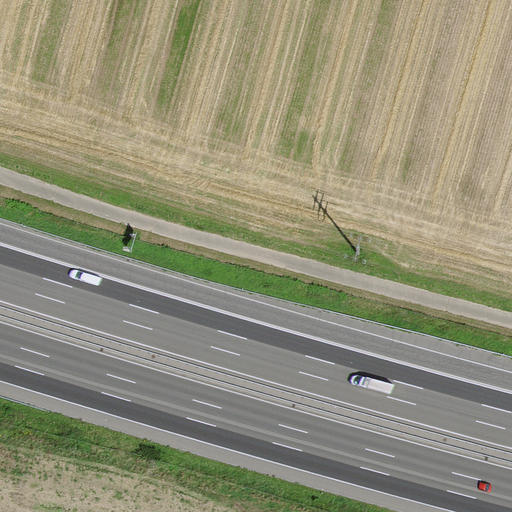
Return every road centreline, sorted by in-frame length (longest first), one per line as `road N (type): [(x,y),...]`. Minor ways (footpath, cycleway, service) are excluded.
road 1 (motorway): [(511,420),(0,272)]
road 2 (motorway): [(0,350),(511,497)]
road 3 (track): [(511,321),(182,234),(0,175)]
